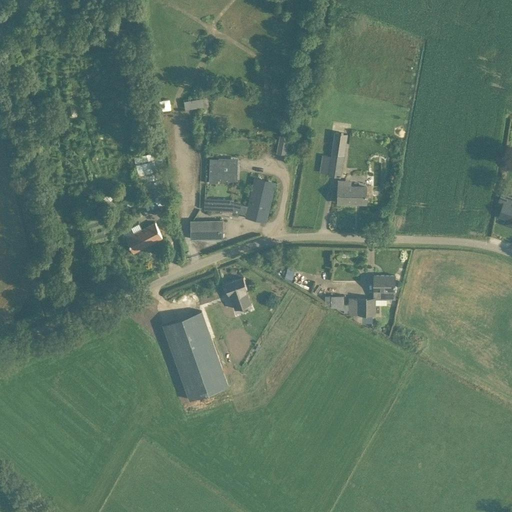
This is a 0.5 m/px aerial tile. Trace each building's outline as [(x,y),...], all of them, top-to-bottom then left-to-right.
[(158,100),(159,111),(171,109),(169,98),(158,100)] [(183,99),(184,107),(203,106),(203,98),(183,99)] [(276,153),(286,155),(289,137),(285,136),(279,135),(276,153)] [(269,139),(266,151),(273,152),(275,140),(269,139)] [(160,150),(135,156),(139,171),(164,165),(160,150)] [(332,156),(329,174),(341,176),(344,155),(332,153),(332,156)] [(209,182),(218,182),(218,180),(237,181),(238,158),(219,157),(219,158),(210,158),(209,182)] [(248,215),(247,216),(265,220),(274,181),(256,177),(253,190),(250,206),(231,201),(231,199),(205,198),(204,209),(230,210),(248,215)] [(338,202),(366,203),(366,186),(351,186),(351,180),(339,180),(338,186),(338,202)] [(504,224),(511,226),(511,189),(504,187),(499,200),(504,202),(499,216),(506,218),(504,224)] [(144,198),(148,210),(172,201),(167,189),(144,198)] [(108,193),(103,198),(108,203),(113,198),(108,193)] [(103,212),(86,217),(93,242),(111,237),(103,212)] [(191,222),(191,238),(223,237),(222,221),(191,222)] [(134,226),(123,231),(126,237),(126,238),(129,243),(133,252),(162,237),(158,228),(155,223),(143,229),(139,223),(134,226)] [(374,297),(374,298),(376,298),(395,298),(395,285),(395,275),(374,275),(374,285),(374,297)] [(244,277),(225,283),(228,293),(229,294),(231,293),(233,301),(236,308),(250,303),(246,288),(247,287),(247,286),(244,277)] [(331,295),(331,304),(344,304),(344,295),(331,295)] [(348,313),(348,314),(354,314),(363,314),(376,314),(376,298),(374,298),(374,297),(348,297),(348,304),(348,307),(348,312),(348,313)] [(203,310),(163,324),(190,398),(229,384),(213,339),(206,320),(203,310)]
